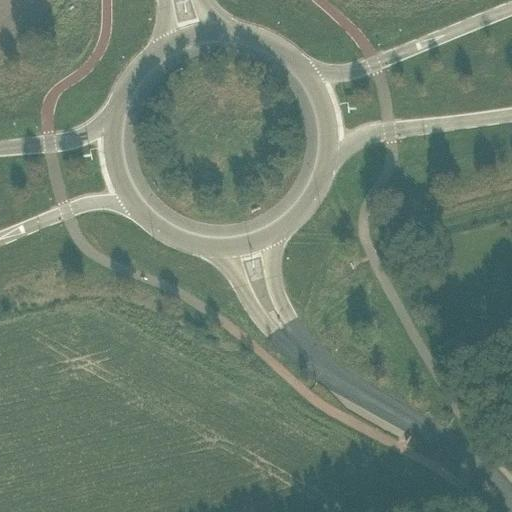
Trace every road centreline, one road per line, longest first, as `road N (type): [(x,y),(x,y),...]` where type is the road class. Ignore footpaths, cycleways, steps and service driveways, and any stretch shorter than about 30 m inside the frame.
road 1 (tertiary): [(511,501),(496,475),(308,355)]
road 2 (primary): [(511,15),(373,69),(306,76)]
road 3 (primary): [(328,159),(387,133),(511,116)]
road 4 (tertiary): [(215,252),(278,341),(308,355)]
road 5 (primary): [(0,243),(96,208),(131,206)]
road 6 (tertiary): [(308,355),(276,294),(277,236)]
